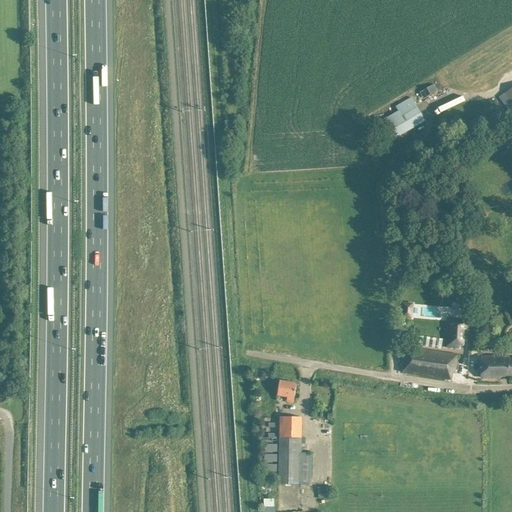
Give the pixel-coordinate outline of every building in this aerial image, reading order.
[(423,99),(437,90),(434,85),(420,93),(423,99)] [(425,121),(411,98),(395,107),(399,114),(386,122),(384,117),(375,122),(387,143),(425,121)] [(460,341),(466,341),(467,325),(461,325),(462,319),(449,318),(446,346),(459,348),(460,341)] [(457,355),(438,352),(404,347),(402,364),(404,365),(403,371),(451,380),(452,373),(454,373),(457,355)] [(511,356),(481,357),(481,378),(502,378),(502,377),(511,376),(511,359),(511,356)] [(286,402),(293,403),(297,384),(280,381),(277,395),(287,397),(286,402)] [(308,485),(308,459),(309,447),(301,447),(302,417),(280,417),(279,484),(299,484),(308,485)] [(335,502),(335,489),(321,489),(321,502),(335,502)]
